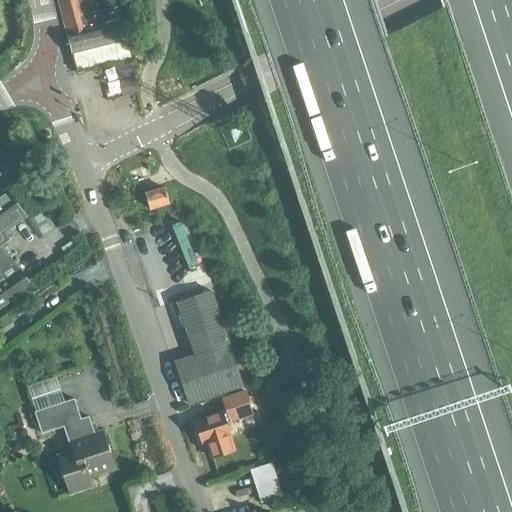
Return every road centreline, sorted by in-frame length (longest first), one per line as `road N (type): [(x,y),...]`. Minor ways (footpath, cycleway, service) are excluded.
road 1 (motorway): [(307,0),(476,511)]
road 2 (unclassified): [(80,166),(411,0)]
road 3 (tertiary): [(200,511),(80,166)]
